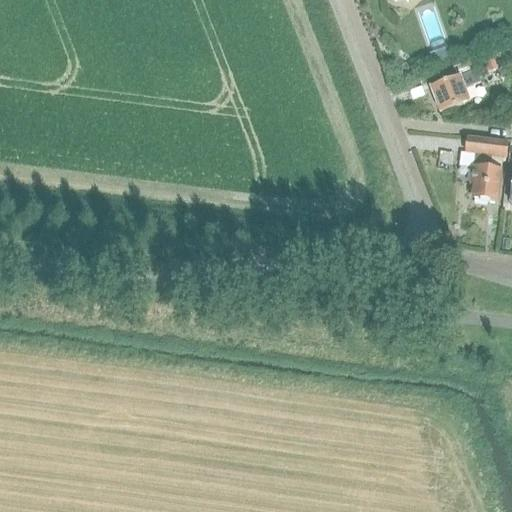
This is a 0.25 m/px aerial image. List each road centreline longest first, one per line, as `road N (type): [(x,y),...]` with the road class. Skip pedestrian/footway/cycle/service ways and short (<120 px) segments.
road 1 (residential): [(167,281),(511,323)]
road 2 (residential): [(427,244),(197,270),(167,281)]
road 3 (residential): [(427,244),(419,201),(338,0)]
road 4 (residential): [(167,281),(0,259)]
